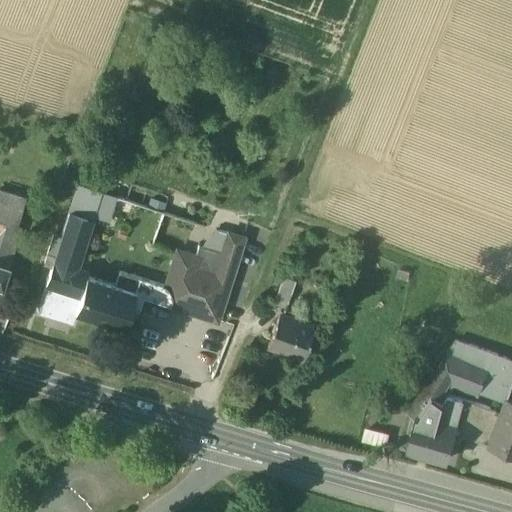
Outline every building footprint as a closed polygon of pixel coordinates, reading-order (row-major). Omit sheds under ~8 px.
[(11,181),(1,178),(0,179),(0,189),(8,192),(11,181)] [(100,192),(78,185),(69,212),(87,217),(88,215),(92,216),(100,192)] [(8,192),(0,189),(0,220),(6,223),(16,226),(25,197),(8,192)] [(68,211),(44,285),(79,296),(85,275),(70,270),(87,217),(69,212),(68,211)] [(6,223),(0,242),(0,262),(8,265),(20,227),(16,226),(6,223)] [(202,272),(171,262),(163,285),(138,278),(134,290),(135,291),(143,293),(142,296),(171,305),(188,310),(188,311),(216,320),(242,238),(228,233),(213,279),(201,275),(202,272)] [(8,265),(0,262),(0,287),(1,288),(8,265)] [(134,290),(85,275),(79,296),(74,311),(75,312),(124,327),(130,307),(135,291),(134,290)] [(282,276),(272,302),(285,306),(295,281),(282,276)] [(79,296),(44,285),(36,311),(72,322),(75,312),(74,311),(79,296)] [(143,293),(135,291),(130,307),(138,309),(142,296),(143,293)] [(312,328),(278,315),(266,346),(301,359),(309,338),(308,338),(312,328)] [(511,361),(456,340),(409,411),(413,414),(418,417),(438,399),(452,379),(506,400),(507,400),(511,385),(511,361)] [(511,385),(507,400),(506,400),(501,414),(491,443),(511,450),(511,385)] [(438,399),(418,417),(413,433),(409,448),(446,459),(454,432),(463,398),(448,394),(442,402),(438,399)] [(496,409),(463,398),(454,432),(490,444),(491,443),(501,414),(495,412),(496,409)] [(413,414),(408,431),(413,433),(418,417),(413,414)]
